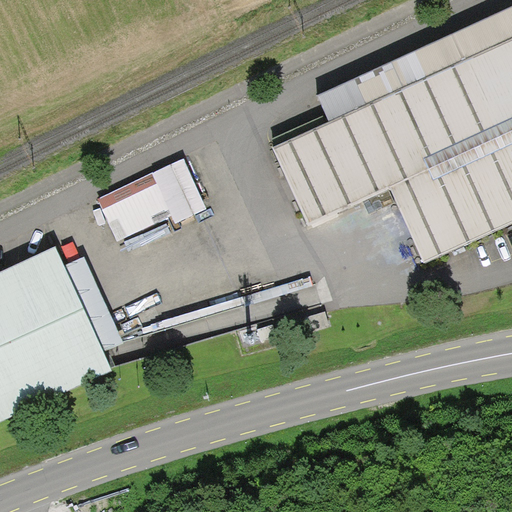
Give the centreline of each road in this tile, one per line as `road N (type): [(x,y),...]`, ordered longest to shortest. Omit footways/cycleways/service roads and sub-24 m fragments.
road 1 (primary): [(0,500),(168,436),(511,352)]
road 2 (track): [(416,0),(0,202)]
